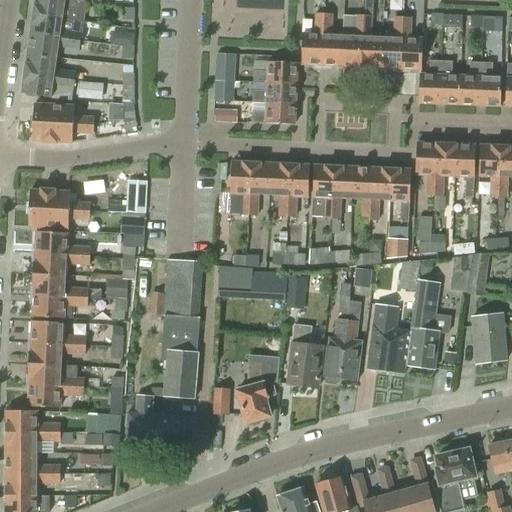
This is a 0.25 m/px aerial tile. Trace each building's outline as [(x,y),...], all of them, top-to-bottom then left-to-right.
[(69,0),(35,0),(34,15),(63,20),(65,8),(85,11),(86,2),(69,0)] [(123,9),(122,22),(135,23),(135,9),(123,9)] [(430,25),(443,26),(443,15),(431,14),(430,25)] [(34,15),(31,35),(80,43),(84,22),(63,20),(34,15)] [(301,66),(321,67),(323,15),(315,15),(315,35),(303,35),(301,66)] [(321,67),(341,68),(343,36),(331,36),(332,15),(323,15),(321,67)] [(349,71),(361,71),(363,16),(354,15),(353,37),(343,36),(341,68),(349,69),(349,71)] [(443,15),(443,26),(443,28),(462,28),(462,16),(443,15)] [(363,16),(361,71),(374,72),(374,70),(381,70),(383,38),(371,38),(372,16),(363,16)] [(471,27),(483,28),(483,17),(471,16),(471,27)] [(392,39),(383,38),(381,70),(401,71),(403,18),(393,17),(392,39)] [(483,17),(483,28),(495,28),(495,17),(483,17)] [(411,18),(403,18),(401,71),(421,72),(423,40),(410,39),(411,18)] [(31,35),(28,55),(57,59),(59,48),(79,51),(80,43),(31,35)] [(122,36),(122,49),(135,49),(135,36),(122,36)] [(135,49),(122,49),(122,60),(135,60),(135,49)] [(28,55),(25,75),(74,82),(76,72),(56,69),(57,59),(28,55)] [(234,82),(235,56),(216,55),(215,81),(234,82)] [(418,105),(439,106),(441,62),(430,61),(429,76),(420,75),(418,105)] [(439,106),(460,107),(461,77),(451,77),(452,62),(441,62),(439,106)] [(267,84),(267,85),(296,86),(297,64),(268,63),(268,72),(254,72),(253,84),(267,84)] [(460,107),(480,107),(482,64),(470,63),(469,77),(461,77),(460,107)] [(482,64),(480,107),(501,108),(502,79),(492,78),(493,64),(482,64)] [(123,74),(122,87),(123,87),(135,87),(135,75),(123,74)] [(74,82),(25,75),(22,95),(72,103),(74,82)] [(233,84),(214,83),(213,102),(232,103),(233,84)] [(103,87),(80,84),(78,99),(102,102),(103,87)] [(266,104),(266,105),(296,106),(296,86),(267,85),(267,92),(253,92),(253,104),(266,104)] [(122,105),(123,111),(134,110),(134,104),(134,103),(135,87),(123,87),(122,87),(122,105)] [(296,106),(266,105),(266,113),(252,113),(252,124),(266,125),(295,126),(296,106)] [(34,106),(34,124),(94,127),(95,118),(74,117),(74,107),(34,106)] [(123,111),(124,123),(136,121),(134,110),(123,111)] [(212,110),(212,123),(224,123),(225,110),(212,110)] [(136,121),(124,123),(125,134),(137,133),(136,121)] [(94,127),(34,124),(33,142),(43,143),(43,144),(57,145),(57,143),(73,144),(73,134),(94,135),(94,127)] [(425,197),(435,197),(437,144),(417,144),(415,176),(426,177),(425,197)] [(444,177),(454,178),(456,145),(437,144),(435,197),(443,197),(444,177)] [(456,145),(454,178),(465,178),(465,198),(473,198),(476,146),(456,145)] [(497,209),(498,209),(500,147),(480,147),(479,178),(490,178),(489,199),(498,199),(497,209)] [(511,147),(500,147),(498,209),(505,209),(506,199),(507,199),(508,179),(511,179),(511,147)] [(229,215),(249,216),(252,164),(232,163),(229,215)] [(259,197),(269,197),(271,165),(252,164),(249,216),(258,217),(259,197)] [(278,218),(288,218),(290,166),(271,165),(269,197),(279,198),(278,218)] [(290,166),(288,218),(296,219),(297,198),(308,199),(310,167),(290,166)] [(323,219),(332,220),(334,167),(314,166),(312,217),(323,217),(323,219)] [(334,167),(332,220),(331,235),(340,235),(341,200),(352,201),(353,168),(334,167)] [(372,169),(353,168),(352,201),(361,201),(360,221),(370,222),(372,169)] [(392,170),(372,169),(370,222),(378,222),(379,202),(390,202),(392,170)] [(411,171),(392,170),(390,202),(401,203),(400,223),(409,223),(411,171)] [(108,201),(107,213),(145,214),(146,182),(127,181),(126,202),(108,201)] [(31,191),(30,210),(90,213),(90,203),(76,203),(76,194),(55,193),(55,191),(41,191),(41,192),(31,191)] [(90,213),(30,210),(29,228),(69,230),(69,220),(89,221),(90,213)] [(144,236),(144,223),(121,222),(120,235),(144,236)] [(391,237),(412,237),(412,227),(391,227),(391,237)] [(36,233),(35,255),(90,257),(91,248),(68,247),(68,235),(36,233)] [(508,238),(496,239),(497,251),(511,250),(511,239),(508,240),(508,238)] [(387,239),(386,260),(407,258),(408,240),(387,239)] [(497,251),(496,239),(482,241),(483,252),(497,251)] [(444,241),(433,242),(433,243),(434,254),(446,253),(444,241)] [(433,243),(433,242),(418,243),(419,255),(434,254),(433,243)] [(272,265),(286,266),(286,254),(285,254),(286,244),(272,244),(272,265)] [(123,248),(123,260),(135,261),(136,248),(123,248)] [(349,251),(330,253),(330,254),(331,264),(350,262),(349,251)] [(330,254),(330,253),(317,254),(318,265),(331,264),(330,254)] [(286,254),(286,266),(305,267),(305,255),(286,254)] [(35,255),(34,275),(66,277),(67,266),(90,267),(90,257),(35,255)] [(467,295),(484,297),(489,257),(471,255),(467,295)] [(233,267),(246,268),(247,257),(233,256),(233,267)] [(247,257),(246,268),(259,268),(259,257),(247,257)] [(453,258),(454,271),(468,271),(468,257),(453,258)] [(135,261),(123,260),(121,281),(134,281),(135,261)] [(167,261),(161,360),(166,361),(163,398),(195,400),(199,353),(197,353),(203,263),(167,261)] [(398,290),(415,292),(420,261),(402,263),(398,290)] [(375,284),(391,285),(393,264),(377,263),(375,284)] [(369,288),(371,272),(356,270),(354,286),(369,288)] [(259,272),(252,272),(252,281),(251,289),(285,291),(286,274),(259,272)] [(34,275),(33,296),(65,298),(88,299),(88,289),(66,288),(66,277),(34,275)] [(420,280),(407,367),(434,371),(440,334),(433,333),(441,283),(420,280)] [(106,281),(105,299),(127,299),(128,281),(106,281)] [(149,316),(162,317),(164,294),(151,293),(149,316)] [(287,293),(285,310),(303,312),(305,295),(287,293)] [(65,298),(33,296),(32,318),(64,320),(65,307),(88,308),(88,299),(65,298)] [(339,297),(337,314),(348,316),(350,298),(339,297)] [(127,300),(115,300),(115,313),(127,313),(127,300)] [(367,370),(386,373),(395,308),(376,305),(367,370)] [(395,308),(386,373),(405,375),(411,333),(400,331),(403,309),(395,308)] [(471,319),(476,365),(507,362),(502,316),(471,319)] [(340,380),(348,321),(336,319),(333,339),(329,339),(324,378),(325,378),(324,382),(326,384),(336,385),(339,383),(339,380),(340,380)] [(359,322),(348,321),(340,380),(357,383),(362,343),(357,343),(359,322)] [(32,322),(31,344),(86,346),(86,337),(64,336),(64,324),(32,322)] [(323,348),(310,346),(312,327),(294,325),(287,386),(319,389),(323,348)] [(112,336),(110,360),(122,361),(123,337),(112,336)] [(31,344),(30,365),(62,366),(63,355),(86,356),(86,346),(31,344)] [(237,392),(246,424),(270,417),(265,399),(276,395),(273,383),(277,382),(279,358),(249,356),(246,390),(237,392)] [(76,366),(62,366),(30,365),(29,386),(84,389),(84,379),(76,379),(76,366)] [(111,378),(111,390),(123,391),(124,378),(111,378)] [(84,389),(29,386),(28,408),(60,409),(61,397),(83,398),(84,389)] [(230,390),(214,389),(213,416),(229,416),(230,390)] [(123,391),(111,390),(111,401),(123,402),(123,391)] [(126,443),(155,446),(158,415),(153,415),(154,397),(137,396),(135,414),(128,413),(126,443)] [(6,412),(5,433),(60,432),(60,424),(39,424),(39,412),(6,412)] [(158,415),(155,446),(194,449),(196,419),(158,415)] [(110,416),(109,426),(121,427),(121,416),(110,416)] [(5,433),(5,452),(39,453),(39,443),(61,443),(60,432),(5,433)] [(89,446),(102,446),(102,436),(89,436),(89,446)] [(104,436),(103,447),(118,448),(119,437),(104,436)] [(495,475),(509,472),(511,483),(511,441),(489,447),(495,475)] [(5,452),(5,472),(60,473),(60,466),(39,466),(39,453),(5,452)] [(438,471),(440,480),(432,482),(439,511),(458,511),(465,511),(462,501),(478,497),(467,452),(437,459),(440,471),(438,471)] [(112,454),(84,455),(84,467),(113,466),(112,454)] [(5,472),(5,492),(38,493),(38,485),(60,485),(60,473),(5,472)] [(418,482),(402,486),(410,511),(435,511),(425,474),(416,476),(418,482)] [(110,475),(98,475),(98,487),(110,486),(110,475)] [(388,511),(382,492),(367,496),(361,475),(351,478),(360,508),(364,507),(365,511),(388,511)] [(349,511),(341,479),(317,485),(324,511),(349,511)] [(381,486),(382,492),(388,511),(410,511),(402,486),(391,489),(390,484),(381,486)] [(319,511),(316,502),(308,505),(303,489),(277,498),(281,511),(319,511)] [(486,493),(491,511),(510,511),(509,506),(505,507),(501,490),(486,493)] [(38,511),(38,493),(5,492),(5,511),(38,511)] [(60,496),(60,508),(72,508),(72,496),(60,496)]
